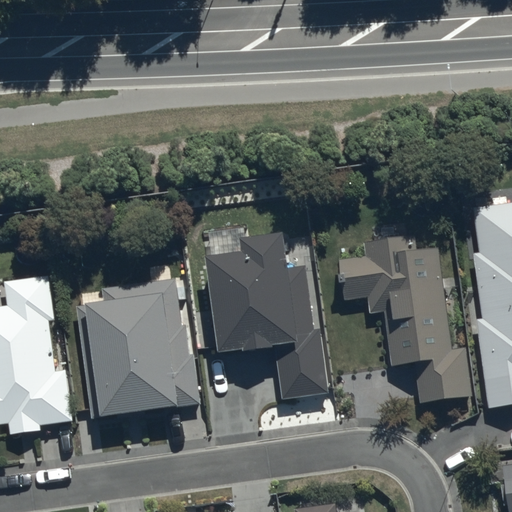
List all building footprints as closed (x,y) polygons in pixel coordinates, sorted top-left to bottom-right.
[(511,197),(475,202),(481,247),(475,248),(484,316),(478,316),(490,405),(511,401),(511,197)] [(247,245),(213,250),(222,315),(198,318),(202,350),(252,343),(252,344),(277,341),(285,400),(331,393),(322,329),(319,329),(309,264),(297,265),(292,227),(245,233),(247,245)] [(455,344),(440,243),(416,240),(416,233),(393,229),(366,238),(368,250),(342,253),(346,294),(370,292),(372,307),(387,306),(393,361),(417,359),(422,398),(473,392),(468,343),(455,344)] [(84,300),(80,300),(95,414),(120,411),(119,404),(184,395),(185,402),(206,400),(199,348),(193,349),(186,296),(189,295),(187,277),(179,278),(178,274),(171,275),(169,265),(147,268),(149,276),(105,282),(106,291),(83,294),(84,300)] [(10,299),(0,300),(0,431),(3,431),(2,420),(14,419),(15,429),(45,424),(44,419),(78,414),(71,364),(59,365),(52,316),(58,315),(52,269),(7,275),(10,299)] [(339,511),(338,499),(298,503),(299,511),(372,511),(368,511),(339,511)]
